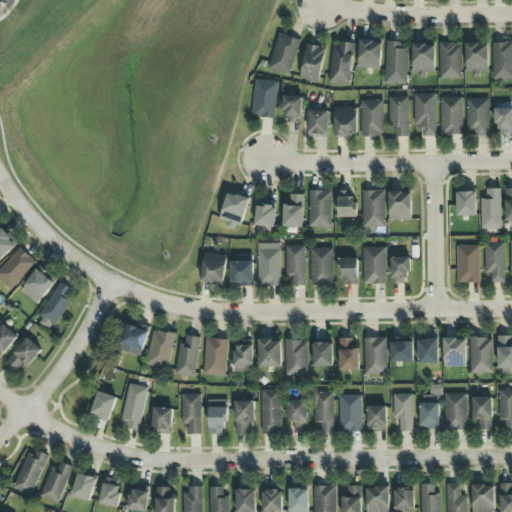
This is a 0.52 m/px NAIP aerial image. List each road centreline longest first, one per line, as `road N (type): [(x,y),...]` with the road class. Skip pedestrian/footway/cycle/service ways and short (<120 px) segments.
road 1 (residential): [(511,311),(182,307),(109,283),(71,258),(0,177)]
road 2 (residential): [(0,394),(94,454),(187,461),(511,458)]
road 3 (residential): [(265,160),(511,162)]
road 4 (residential): [(320,6),(401,16),(511,15)]
road 5 (residential): [(109,283),(65,358),(0,435)]
road 6 (residential): [(430,164),(436,311)]
